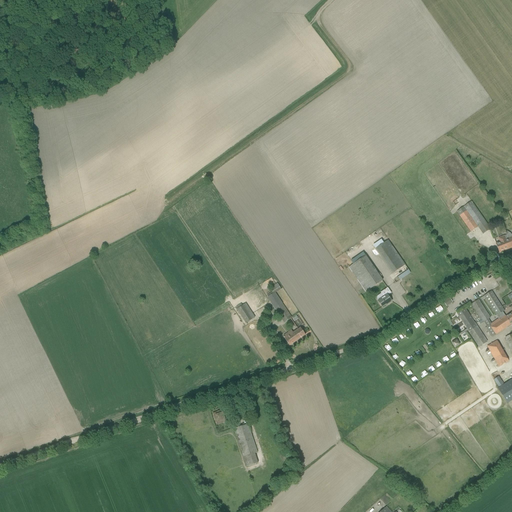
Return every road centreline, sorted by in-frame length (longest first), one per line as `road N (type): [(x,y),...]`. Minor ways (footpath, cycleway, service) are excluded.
road 1 (track): [(0,464),(285,369)]
road 2 (unclassified): [(285,369),(378,336),(455,281),(507,258)]
